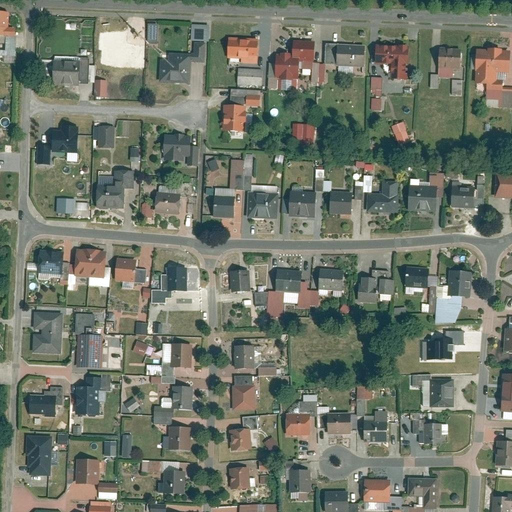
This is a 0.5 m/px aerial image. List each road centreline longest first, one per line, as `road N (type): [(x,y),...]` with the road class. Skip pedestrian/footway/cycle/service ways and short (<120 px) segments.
road 1 (tertiary): [(30,3),(511,21)]
road 2 (residential): [(21,230),(6,511)]
road 3 (residential): [(211,250),(463,239),(490,250)]
road 4 (residential): [(211,250),(206,511)]
road 5 (residential): [(490,250),(475,462)]
road 6 (residential): [(21,230),(211,250)]
road 7 (residential): [(204,115),(26,106)]
road 8 (residential): [(475,462),(336,461)]
road 9 (residential): [(26,106),(21,230)]
